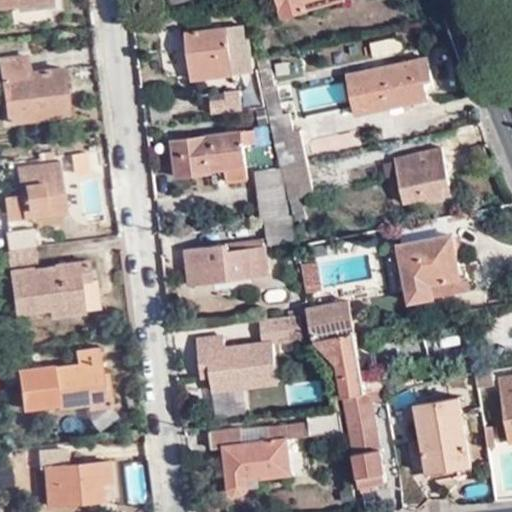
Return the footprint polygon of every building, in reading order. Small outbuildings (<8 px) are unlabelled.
[(49,0),(50,1),(18,4),(18,10),(61,5),(60,0),(49,0)] [(285,0),(290,15),(313,9),(310,0),(285,0)] [(242,25),(191,31),(197,78),(238,73),(238,70),(257,67),(253,37),(244,38),(242,25)] [(58,86),(67,85),(65,66),(30,70),(27,54),(2,57),(10,120),(61,114),(58,86)] [(263,58),(270,88),(279,86),(279,83),(275,64),(272,56),(263,58)] [(397,107),(408,104),(432,99),(428,77),(432,75),(428,58),(355,74),(363,114),(397,107)] [(288,62),(275,64),(279,83),(293,80),(288,62)] [(334,84),(300,88),(303,106),(337,102),(334,84)] [(70,112),(67,85),(58,86),(61,114),(70,112)] [(270,88),(274,106),(276,117),(286,115),(279,86),(270,88)] [(259,107),(270,106),(266,87),(257,88),(259,107)] [(234,110),(259,107),(257,88),(232,91),(234,110)] [(410,111),(408,104),(397,107),(397,113),(410,111)] [(286,115),(276,117),(286,161),(287,165),(312,159),(305,131),(297,132),(293,114),(286,115)] [(257,129),(175,139),(180,176),(212,172),(213,169),(227,168),(228,182),(252,179),(251,164),(247,165),(245,144),(259,142),(257,129)] [(404,170),(410,202),(427,199),(428,202),(450,197),(457,195),(455,184),(447,147),(431,150),(401,157),(404,170)] [(90,150),(75,151),(78,172),(92,171),(90,150)] [(40,155),(41,163),(56,162),(54,153),(40,155)] [(319,194),(312,159),(287,165),(295,199),(306,196),(319,194)] [(41,163),(37,164),(39,177),(63,174),(61,161),(56,162),(41,163)] [(287,165),(286,161),(261,170),(274,216),(298,213),(295,199),(287,165)] [(39,177),(37,164),(20,166),(26,216),(68,211),(63,174),(39,177)] [(312,218),(306,196),(295,199),(298,213),(300,221),(312,218)] [(298,213),(274,216),(272,216),(275,244),(304,240),(300,221),(298,213)] [(5,226),(7,247),(10,247),(35,243),(47,241),(45,222),(5,226)] [(402,246),(411,285),(415,302),(438,298),(438,296),(474,289),(472,276),(465,277),(458,234),(402,245),(402,246)] [(274,273),(271,243),(253,245),(253,247),(232,250),(231,242),(190,248),(194,283),(274,273)] [(35,243),(10,247),(12,263),(37,260),(35,243)] [(394,288),(411,285),(402,246),(386,248),(394,288)] [(37,270),(13,273),(17,312),(66,305),(68,311),(88,309),(85,278),(92,278),(91,263),(63,267),(63,270),(38,273),(37,270)] [(349,302),(302,310),(302,315),(307,340),(307,341),(315,340),(355,332),(349,302)] [(278,383),(273,344),(307,340),(302,315),(278,318),(260,320),(262,343),(226,347),(224,335),(197,338),(198,349),(206,348),(209,375),(210,375),(211,383),(239,380),(240,387),(278,383)] [(355,332),(315,340),(338,361),(345,395),(366,392),(363,375),(377,372),(374,352),(366,353),(366,347),(357,347),(355,332)] [(19,376),(43,373),(46,406),(89,401),(90,405),(112,403),(110,380),(104,381),(100,346),(78,348),(79,362),(56,365),(54,351),(17,355),(19,376)] [(209,375),(206,348),(198,349),(201,376),(209,375)] [(495,374),(479,376),(481,387),(496,385),(495,374)] [(240,387),(239,380),(211,383),(212,391),(240,387)] [(386,389),(366,392),(345,395),(362,486),(388,481),(374,401),(388,399),(386,389)] [(464,397),(417,404),(429,474),(474,467),(464,397)] [(240,426),(215,429),(217,445),(227,443),(233,489),(235,492),(237,493),(240,495),(243,495),(246,494),(248,492),(250,490),(251,487),(250,478),(293,472),(289,436),(307,434),(328,431),(329,435),(344,433),(339,410),(308,414),(309,421),(306,421),(271,426),(272,438),(242,442),(240,426)] [(501,446),(496,425),(488,427),(492,448),(501,446)] [(67,449),(40,453),(41,467),(46,467),(50,505),(102,500),(100,481),(111,481),(109,461),(69,465),(67,449)] [(0,492),(11,491),(10,476),(0,476),(0,492)]
